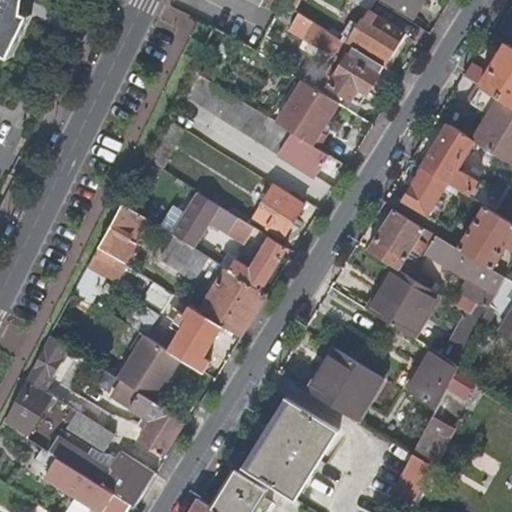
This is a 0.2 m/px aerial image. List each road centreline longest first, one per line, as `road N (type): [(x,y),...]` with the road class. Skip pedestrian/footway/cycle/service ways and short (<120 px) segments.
road 1 (residential): [(483,0),(163,511)]
road 2 (residential): [(0,291),(146,0)]
